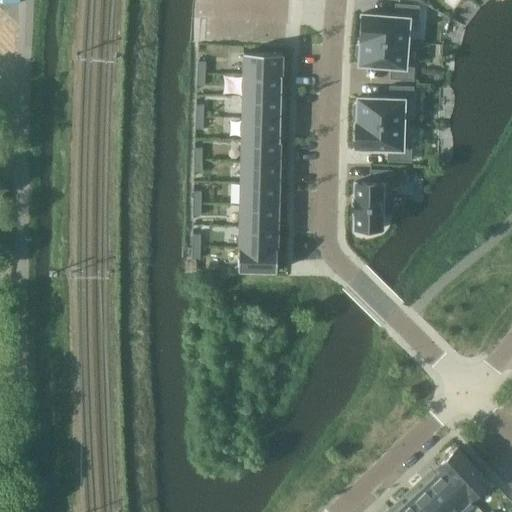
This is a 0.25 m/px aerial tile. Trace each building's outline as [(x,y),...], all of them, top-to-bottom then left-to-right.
[(406,42),(408,17),(417,18),(418,6),(396,4),(395,16),(361,14),(359,39),(406,42)] [(390,78),(412,80),(413,68),(404,67),(406,42),(359,39),(359,40),(360,40),(360,42),(356,46),(355,56),(359,60),(358,64),(391,66),(390,78)] [(243,52),(243,75),(281,76),(282,53),(243,52)] [(197,61),(197,73),(205,73),(205,61),(197,61)] [(197,73),(197,85),(205,85),(205,73),(197,73)] [(243,75),(242,96),(281,97),(281,76),(243,75)] [(355,122),(407,124),(408,100),(412,100),(413,87),(390,86),(390,98),(357,97),(357,101),(353,105),(353,114),(356,118),(356,121),(355,121),(355,122)] [(242,96),(241,118),(280,119),(281,97),(242,96)] [(195,104),(195,116),(203,117),(203,105),(195,104)] [(195,116),(195,128),(203,129),(203,117),(195,116)] [(241,118),(241,139),(280,140),(280,119),(241,118)] [(407,149),(407,124),(355,122),(354,147),(388,148),(388,160),(410,161),(411,149),(407,149)] [(241,139),(240,161),(279,162),(280,140),(241,139)] [(194,148),(194,160),(202,160),(202,148),(194,148)] [(194,160),(193,172),(201,172),(202,160),(194,160)] [(240,161),(240,183),(278,184),(279,162),(240,161)] [(382,183),(393,183),(393,171),(370,170),(370,182),(355,182),(354,197),(354,213),(354,228),(381,229),(382,215),(386,215),(387,195),(382,195),(382,183)] [(240,183),(239,204),(278,205),(278,184),(240,183)] [(193,191),(193,203),(201,203),(201,191),(193,191)] [(193,203),(193,215),(201,215),(201,203),(193,203)] [(239,204),(239,226),(277,227),(278,205),(239,204)] [(239,226),(238,247),(277,248),(277,227),(239,226)] [(200,234),(192,234),(192,246),(200,246),(200,234)] [(192,246),(192,258),(200,258),(200,246),(192,246)] [(277,248),(238,247),(237,270),(250,270),(250,274),(263,274),(263,271),(276,271),(277,248)] [(456,448),(438,465),(469,498),(487,481),(456,448)] [(454,511),(469,498),(438,465),(437,466),(441,470),(426,484),(452,511),(454,511)] [(452,511),(426,484),(410,499),(422,511),(452,511)] [(422,511),(410,499),(395,511),(422,511)]
